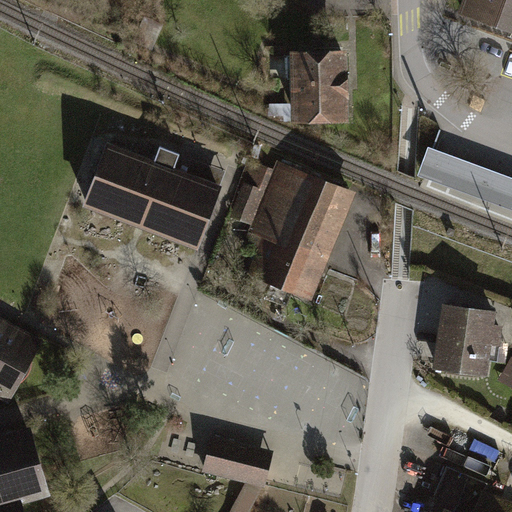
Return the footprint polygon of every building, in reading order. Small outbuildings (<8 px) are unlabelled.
[(511,0),(468,0),(463,14),(511,31),(511,0)] [(347,55),(289,57),(292,131),(349,129),(347,55)] [(511,177),(424,146),(414,174),(511,208),(511,177)] [(152,164),(105,147),(84,203),(200,245),(226,172),(158,147),(152,164)] [(356,194),(276,161),(271,173),(248,163),(225,217),(248,227),(239,250),(252,255),(241,281),(310,309),(356,194)] [(500,311),(446,304),(438,370),(491,376),(492,362),(507,364),(510,343),(504,342),(506,326),(498,325),(500,311)] [(48,341),(0,314),(0,395),(14,403),(48,341)] [(511,359),(500,379),(511,385),(511,359)] [(0,511),(27,511),(26,505),(54,497),(34,427),(0,436),(0,511)] [(270,452),(209,437),(200,475),(244,485),(262,489),(270,452)] [(248,511),(262,489),(244,485),(228,511),(248,511)] [(511,511),(511,505),(484,494),(475,511),(511,511)]
